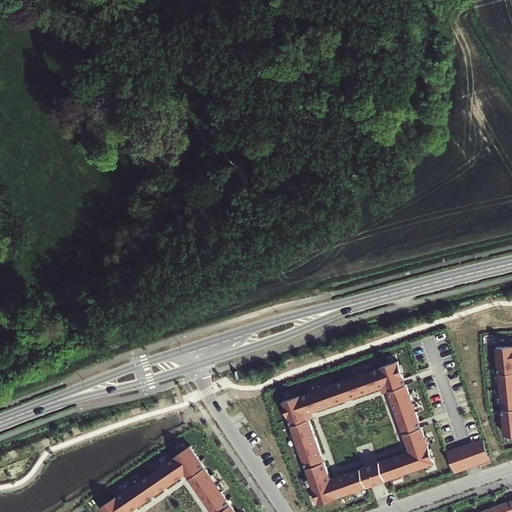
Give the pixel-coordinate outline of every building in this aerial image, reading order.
[(511,345),(497,347),(506,435),(511,434),(511,345)] [(284,401),(321,506),(436,465),(399,360),(284,401)] [(466,445),(449,451),(455,471),(473,464),(490,458),(482,439),(466,445)] [(236,511),(191,445),(103,506),(106,511),(236,511)] [(511,511),(511,498),(475,511),(511,511)]
